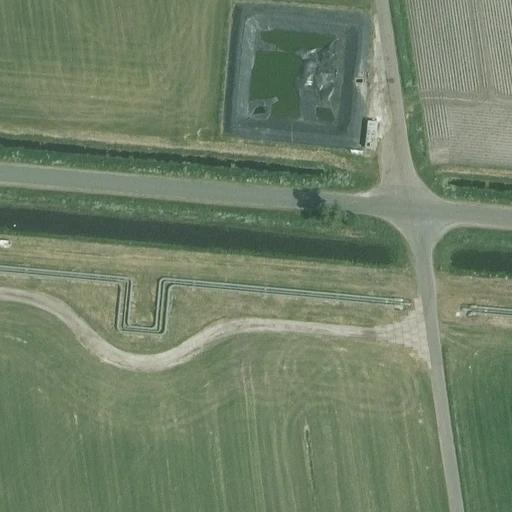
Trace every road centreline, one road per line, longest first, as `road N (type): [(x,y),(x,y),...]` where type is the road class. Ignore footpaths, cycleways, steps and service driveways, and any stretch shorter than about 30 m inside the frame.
road 1 (track): [(0,293),(47,302),(97,347),(135,365),(167,361),(241,326),(431,334)]
road 2 (tertiary): [(412,212),(0,174)]
road 3 (unclassified): [(412,212),(458,511)]
road 4 (unclassified): [(412,212),(381,0)]
